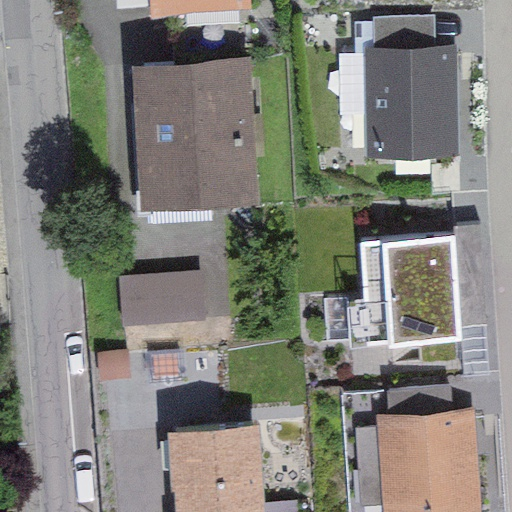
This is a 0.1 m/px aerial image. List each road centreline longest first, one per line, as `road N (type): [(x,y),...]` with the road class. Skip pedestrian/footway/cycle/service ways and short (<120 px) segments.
road 1 (residential): [(30,0),(66,511)]
road 2 (residential): [(511,362),(495,0)]
